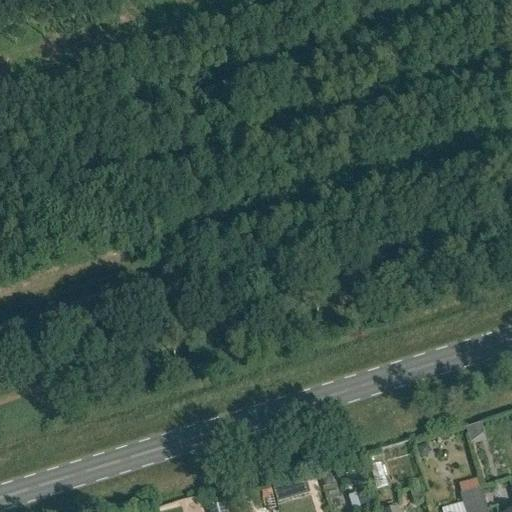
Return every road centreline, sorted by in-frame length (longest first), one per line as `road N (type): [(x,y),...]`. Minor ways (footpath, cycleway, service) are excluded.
road 1 (primary): [(0,496),(511,338)]
road 2 (track): [(142,353),(511,235)]
road 3 (track): [(361,0),(206,182),(172,256)]
road 4 (track): [(0,400),(142,353)]
